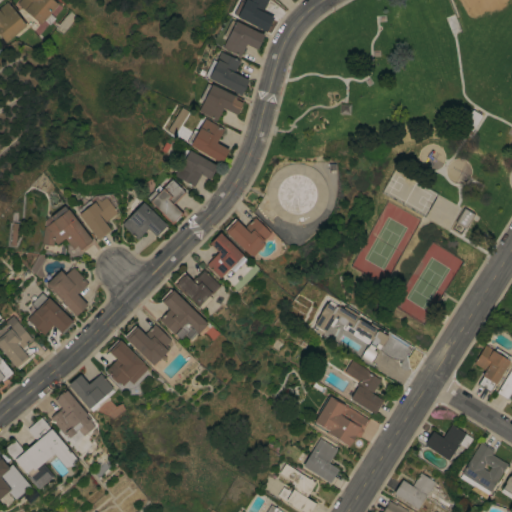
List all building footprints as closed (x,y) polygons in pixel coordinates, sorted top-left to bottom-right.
[(39,24),(16,3),(18,0),(52,0),(57,4),(39,24)] [(267,0),(261,11),(272,17),(265,32),(260,29),(261,28),(236,16),(236,15),(233,13),(238,0),(267,0)] [(0,6),(6,1),(25,25),(4,42),(0,36),(0,6)] [(76,16),(62,34),(54,28),(56,27),(58,28),(60,26),(58,24),(69,10),(76,16)] [(221,47),(226,37),(222,35),(230,20),(234,21),(234,20),(259,33),(259,32),(263,34),(256,49),(245,44),(239,56),(221,47)] [(207,78),(208,76),(204,74),(212,59),(214,60),(219,51),(235,59),(235,58),(239,60),(233,72),(247,79),(240,94),(207,78)] [(206,83),(210,84),(233,95),(233,94),(236,96),(242,100),(235,114),(222,107),(215,120),(212,118),(197,110),(202,100),(199,98),(206,83)] [(471,131),(470,130),(469,132),(464,129),(465,127),(461,125),(463,123),(455,119),(462,107),(470,112),(471,109),(475,112),(476,110),(480,113),(479,114),(480,115),(471,131)] [(185,142),(193,129),(196,131),(204,118),(222,129),(215,142),(227,150),(220,163),(185,142)] [(213,164),(216,165),(208,179),(200,174),(193,186),(173,175),(182,159),(179,157),(184,148),(188,150),(213,164)] [(299,163),(304,164),(309,165),(317,171),(320,175),(324,181),(326,188),(326,196),(325,202),(323,208),(320,213),(316,217),(311,221),(304,223),(298,224),(294,224),(293,223),(288,222),(283,220),(279,218),(275,215),(270,208),(268,204),(267,199),(267,195),(265,194),(266,184),(268,179),(271,174),(274,171),(278,167),(284,165),(291,163),(299,163)] [(153,190),(156,194),(161,189),(160,188),(170,177),(185,192),(173,203),(183,213),(171,225),(159,213),(160,212),(146,198),(153,190)] [(77,214),(78,213),(76,210),(88,200),(91,203),(97,199),(99,201),(104,197),(116,212),(103,222),(109,230),(97,239),(77,214)] [(165,225),(164,226),(166,228),(157,237),(155,235),(155,236),(146,228),(136,239),(120,224),(125,220),(121,216),(137,199),(141,203),(142,202),(165,225)] [(52,220),(49,216),(63,206),(66,210),(67,209),(91,240),(79,249),(76,246),(72,249),(63,238),(56,244),(53,240),(52,246),(40,244),(43,227),(44,227),(52,220)] [(463,206),(474,213),(465,229),(453,222),(463,206)] [(224,231),(225,230),(223,229),(233,218),(243,228),(253,217),(269,233),(261,241),(264,244),(251,257),(249,254),(248,255),(224,231)] [(217,252),(208,243),(219,232),(241,255),(244,259),(232,271),(229,268),(219,278),(205,264),(217,252)] [(49,288),(48,289),(45,286),(46,285),(45,284),(46,283),(45,282),(58,271),(59,270),(60,271),(61,270),(65,274),(72,267),(87,283),(76,294),(86,305),(74,316),(49,288)] [(219,285),(211,293),(210,293),(208,295),(211,298),(201,309),(186,294),(184,296),(171,282),(182,270),(192,279),(202,269),(219,285)] [(206,324),(196,333),(195,333),(189,339),(184,334),(179,339),(174,333),(173,334),(158,319),(168,309),(159,299),(169,289),(170,291),(171,290),(206,324)] [(30,323),(28,326),(24,322),(26,320),(25,319),(35,309),(30,305),(43,292),(71,321),(70,322),(72,323),(61,334),(52,325),(42,335),(30,323)] [(328,299),(385,333),(388,335),(382,345),(380,344),(378,348),(377,347),(375,350),(376,351),(369,362),(359,357),(366,345),(367,345),(368,343),(343,328),(346,323),(345,323),(347,320),(335,313),(325,331),(313,323),(319,314),(318,313),(325,301),(326,302),(328,299)] [(0,349),(0,327),(4,324),(4,325),(5,325),(3,322),(12,315),(31,340),(20,348),(29,359),(17,369),(16,367),(15,368),(0,349)] [(124,338),(125,337),(123,335),(134,325),(143,334),(153,324),(170,340),(165,345),(168,348),(151,365),(124,338)] [(412,346),(408,354),(405,354),(408,368),(406,369),(403,369),(401,368),(399,366),(400,359),(396,359),(392,357),(387,355),(382,352),(378,348),(380,344),(382,345),(388,335),(385,333),(387,331),(412,346)] [(143,363),(142,364),(146,368),(131,384),(127,379),(122,385),(120,384),(119,385),(116,382),(116,383),(109,377),(111,375),(105,369),(115,359),(106,349),(116,339),(117,340),(118,339),(143,363)] [(477,384),(482,376),(481,375),(484,370),(473,363),(485,344),(492,349),(492,350),(493,351),(496,347),(510,356),(508,360),(509,361),(495,384),(493,383),(488,391),(477,384)] [(0,358),(12,372),(1,382),(0,381),(0,358)] [(347,398),(358,380),(343,371),(350,359),(367,369),(366,371),(378,379),(379,377),(380,378),(371,394),(382,400),(373,414),(347,398)] [(511,366),(511,400),(510,399),(511,396),(511,394),(509,393),(506,398),(496,392),(511,366)] [(67,384),(79,374),(87,384),(99,373),(112,388),(105,393),(107,396),(97,404),(98,406),(91,411),(88,408),(87,409),(67,384)] [(87,415),(85,416),(89,420),(76,431),(77,433),(69,440),(64,434),(63,435),(49,418),(61,408),(53,400),(55,399),(53,397),(63,389),(64,391),(65,390),(87,415)] [(368,420),(362,430),(358,437),(354,435),(347,446),(324,433),(325,432),(313,424),(313,423),(313,422),(318,413),(317,412),(327,396),(328,397),(329,396),(368,420)] [(14,459),(13,458),(11,459),(3,448),(13,439),(22,450),(17,454),(18,455),(36,440),(26,429),(40,417),(75,459),(74,465),(64,467),(53,453),(42,462),(53,476),(37,489),(26,476),(28,474),(26,472),(25,473),(13,459),(14,459)] [(423,444),(432,431),(442,438),(451,424),(472,438),(465,448),(458,443),(447,460),(423,444)] [(301,466),(319,438),(336,448),(327,463),(337,469),(328,483),(301,466)] [(480,441),(493,449),(490,454),(506,464),(489,491),(488,491),(486,494),(472,485),(471,486),(458,478),(460,474),(460,473),(480,441)] [(29,486),(25,490),(26,492),(18,499),(16,497),(14,499),(7,491),(0,496),(0,457),(7,467),(11,464),(29,486)] [(314,483),(305,497),(314,503),(308,511),(302,511),(296,508),(296,509),(289,505),(290,504),(277,495),(282,487),(286,490),(287,488),(290,489),(289,491),(290,492),(292,489),(291,488),(293,485),(290,483),(291,481),(278,473),(284,463),(314,483)] [(511,496),(510,499),(499,491),(504,483),(503,482),(507,476),(508,476),(511,470),(511,496)] [(392,494),(401,479),(411,486),(419,473),(434,482),(428,491),(427,490),(424,494),(425,495),(416,509),(392,494)] [(379,511),(387,500),(395,505),(396,504),(408,511),(407,511),(379,511)]
